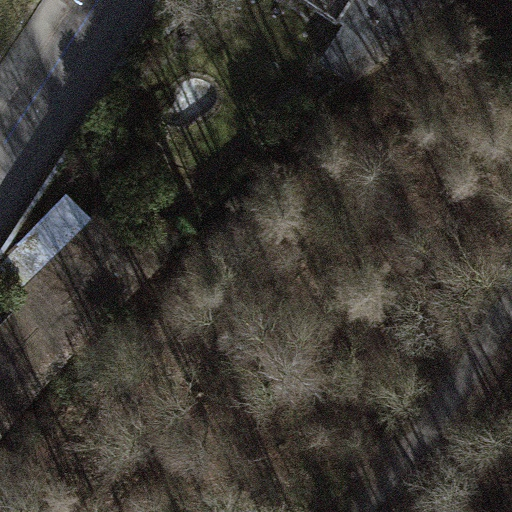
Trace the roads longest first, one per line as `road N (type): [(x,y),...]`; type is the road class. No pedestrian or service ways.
road 1 (track): [(511,313),(349,511)]
road 2 (residential): [(0,199),(133,0)]
